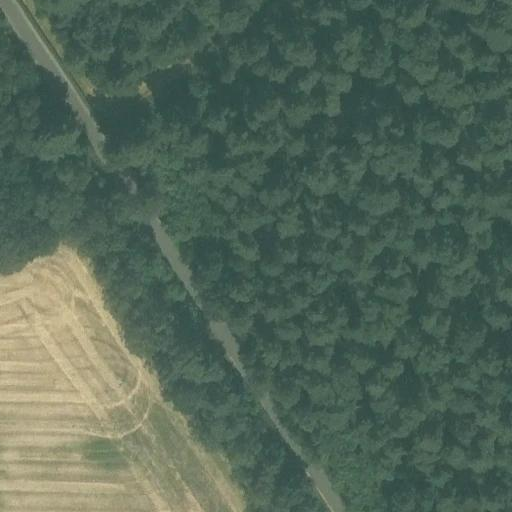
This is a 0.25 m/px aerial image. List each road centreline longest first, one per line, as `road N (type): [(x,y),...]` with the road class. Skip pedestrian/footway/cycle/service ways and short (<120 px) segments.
road 1 (unclassified): [(0,9),(331,511)]
road 2 (track): [(318,0),(92,153)]
